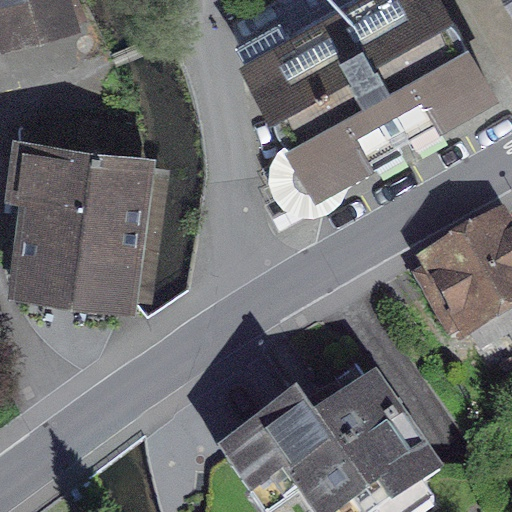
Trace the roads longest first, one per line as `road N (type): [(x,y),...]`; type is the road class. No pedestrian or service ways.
road 1 (tertiary): [(0,484),(204,334),(255,306)]
road 2 (residential): [(209,0),(255,306)]
road 3 (tertiary): [(255,306),(511,159)]
